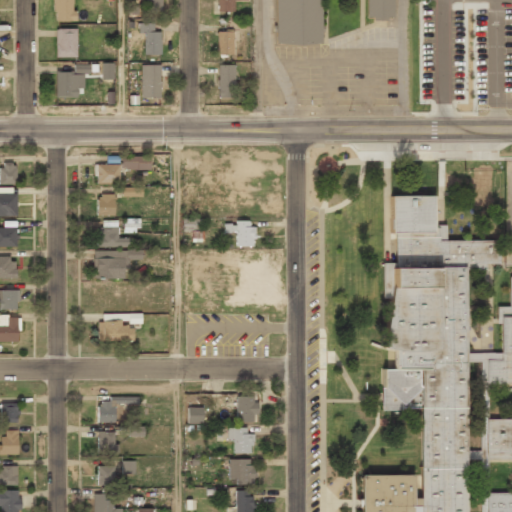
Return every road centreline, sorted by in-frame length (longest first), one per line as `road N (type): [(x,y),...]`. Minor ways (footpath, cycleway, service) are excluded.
road 1 (tertiary): [(0,131),(511,129)]
road 2 (residential): [(57,511),(56,131)]
road 3 (residential): [(296,511),(296,131)]
road 4 (residential): [(0,370),(296,369)]
road 5 (residential): [(26,131),(24,0)]
road 6 (residential): [(189,131),(187,0)]
